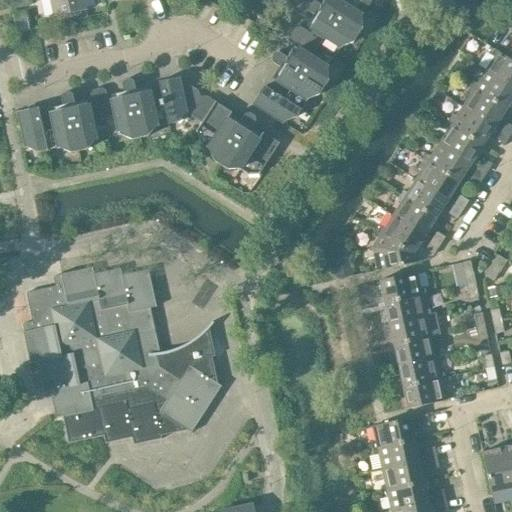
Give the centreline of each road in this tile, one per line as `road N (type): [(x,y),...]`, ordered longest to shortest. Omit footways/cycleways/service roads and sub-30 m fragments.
road 1 (residential): [(0,58),(34,77),(144,53),(159,26),(153,0)]
road 2 (residential): [(479,511),(458,409),(511,396)]
